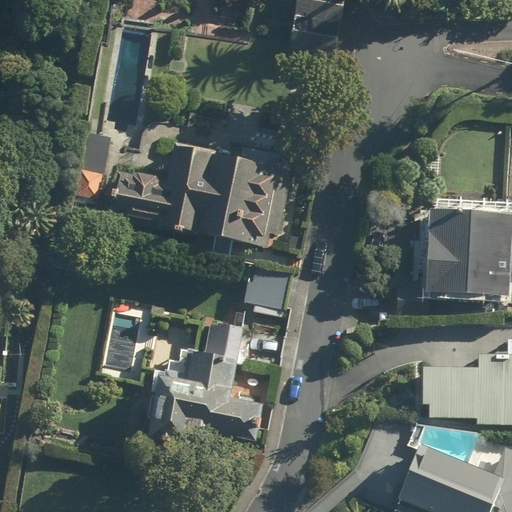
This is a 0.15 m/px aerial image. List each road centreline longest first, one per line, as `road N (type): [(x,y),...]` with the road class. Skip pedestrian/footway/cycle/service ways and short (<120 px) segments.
road 1 (residential): [(268,511),(297,449),(342,201),(391,54)]
road 2 (residential): [(391,54),(422,36),(511,31)]
road 3 (residential): [(391,54),(511,82)]
